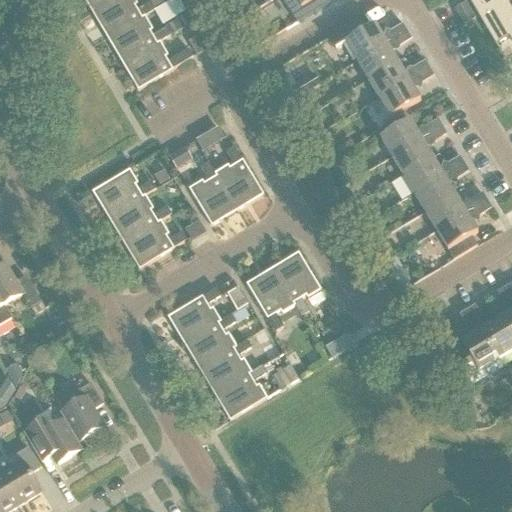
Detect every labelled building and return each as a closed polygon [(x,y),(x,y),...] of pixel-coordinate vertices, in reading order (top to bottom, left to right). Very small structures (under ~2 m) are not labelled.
[(84,0),(93,14),(117,0),(84,0)] [(138,5),(134,0),(117,0),(93,14),(108,40),(145,18),(156,12),(155,10),(172,0),(155,0),(151,3),(151,4),(138,12),(135,7),(138,5)] [(295,0),(306,18),(334,2),(332,0),(295,0)] [(511,41),(511,15),(503,0),(499,0),(487,8),(482,0),(469,0),(496,45),(510,37),(511,41)] [(511,0),(503,0),(511,15),(511,0)] [(454,10),(463,26),(474,19),(465,3),(454,10)] [(153,31),(145,18),(108,40),(123,66),(161,44),(160,44),(171,37),(193,23),(188,15),(167,29),(153,37),(150,33),(153,31)] [(376,26),(365,33),(358,22),(330,39),(337,51),(346,46),(357,64),(408,33),(403,25),(383,38),(376,26)] [(408,33),(357,64),(368,82),(398,64),(392,53),(412,41),(408,33)] [(190,42),(189,43),(197,56),(209,49),(201,35),(200,36),(190,42)] [(161,44),(123,66),(139,92),(173,72),(173,71),(194,59),(189,51),(168,63),(165,59),(168,57),(161,44)] [(405,75),(398,64),(368,82),(379,101),(430,70),(426,62),(405,75)] [(430,70),(379,101),(391,120),(421,102),(414,90),(435,77),(430,70)] [(290,104),(304,95),(311,92),(305,82),(295,87),(288,76),(275,83),(288,105),(290,104)] [(314,113),(304,95),(290,104),(300,121),(314,113)] [(392,159),(443,129),(438,121),(418,133),(411,122),(380,140),(392,159)] [(196,142),(203,153),(225,140),(218,129),(196,142)] [(447,136),(443,129),(392,159),(403,178),(433,160),(427,149),(447,136)] [(192,160),(186,149),(169,158),(176,170),(192,160)] [(216,175),(238,212),(264,196),(243,162),(235,149),(227,154),(235,167),(230,170),(229,167),(216,175)] [(433,160),(403,178),(414,196),(465,166),(461,158),(440,170),(433,160)] [(238,212),(216,175),(215,175),(209,164),(201,169),(209,182),(205,185),(203,182),(190,190),(212,228),(238,212)] [(470,173),(465,166),(414,196),(426,215),(456,196),(449,186),(470,173)] [(108,220),(146,197),(157,191),(152,183),(139,191),(136,187),(139,185),(130,171),(93,194),(108,220)] [(165,171),(155,177),(160,186),(170,180),(165,171)] [(456,196),(426,215),(437,233),(487,202),(483,195),(462,207),(456,196)] [(146,197),(108,220),(124,245),(161,223),(172,216),(167,208),(154,216),(151,212),(154,210),(146,197)] [(487,202),(437,233),(454,262),(478,247),(472,238),(478,234),(471,222),(492,210),(487,202)] [(185,230),(192,242),(206,234),(199,221),(185,230)] [(169,236),(161,223),(124,245),(140,271),(175,250),(174,250),(188,242),(183,234),(169,242),(167,238),(169,236)] [(378,248),(380,252),(385,254),(389,251),(390,247),(388,243),(384,242),(380,244),(378,248)] [(273,270),(296,307),(302,318),(310,313),(302,300),(306,297),(308,300),(322,292),(299,254),(273,270)] [(6,265),(0,268),(0,298),(5,308),(24,296),(31,309),(41,303),(29,283),(19,288),(6,265)] [(296,307),(273,270),(247,286),(268,320),(269,320),(277,333),(285,329),(277,315),(281,313),(283,315),(296,307)] [(248,305),(238,289),(227,295),(237,312),(248,305)] [(511,301),(505,289),(497,294),(509,314),(498,321),(511,343),(511,301)] [(184,345),(221,322),(213,309),(211,311),(208,307),(221,299),(217,291),(203,299),(203,298),(168,319),(184,345)] [(0,327),(13,320),(5,308),(0,298),(0,327)] [(41,303),(31,309),(36,317),(46,311),(41,303)] [(475,307),(468,311),(498,363),(511,354),(511,343),(498,321),(487,328),(475,307)] [(244,309),(232,316),(237,324),(238,325),(250,318),(244,309)] [(461,344),(463,346),(449,355),(470,389),(502,369),(498,363),(468,311),(460,316),(473,337),(461,344)] [(221,323),(221,322),(184,345),(199,371),(237,348),(229,335),(226,337),(224,332),(237,324),(232,316),(221,323)] [(264,332),(255,337),(261,346),(270,340),(264,332)] [(325,348),(332,360),(354,347),(347,335),(325,348)] [(237,348),(199,371),(215,397),(263,368),(252,374),(244,361),(242,362),(239,358),(252,350),(248,342),(237,348)] [(294,352),(286,357),(293,369),(301,364),(294,352)] [(5,372),(16,389),(23,375),(17,365),(5,372)] [(282,372),(291,386),(299,381),(290,367),(282,372)] [(268,376),(263,368),(215,397),(230,422),(268,400),(260,386),(257,388),(254,383),(268,376)] [(448,390),(455,403),(466,396),(459,384),(448,390)] [(70,435),(77,446),(104,430),(93,412),(104,406),(91,385),(73,396),(78,405),(63,413),(68,420),(74,432),(70,435)] [(8,413),(0,417),(0,429),(13,422),(8,413)] [(74,432),(68,420),(48,432),(43,423),(24,434),(42,464),(51,459),(56,468),(81,453),(77,446),(70,435),(74,432)] [(2,477),(21,507),(42,494),(31,476),(42,470),(29,449),(9,461),(14,470),(2,477)] [(0,511),(12,511),(21,507),(2,477),(0,478),(0,511)]
